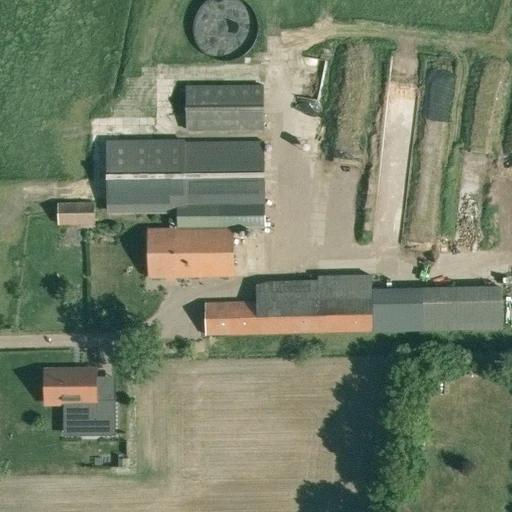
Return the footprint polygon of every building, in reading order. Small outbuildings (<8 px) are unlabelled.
[(312,83),(331,83),(331,60),(313,60),(312,83)] [(142,89),(145,73),(132,71),(130,88),(142,89)] [(265,130),(265,87),(189,88),(189,131),(265,130)] [(108,145),(110,211),(176,210),(180,210),(180,224),(171,224),(171,230),(150,230),(150,279),(236,277),(235,230),(247,229),(247,230),(266,229),(266,209),(265,142),(174,144),(108,145)] [(429,175),(423,193),(442,199),(448,181),(429,175)] [(60,226),(96,225),(96,203),(60,204),(60,226)] [(396,275),(373,276),(319,278),(319,281),(257,283),(258,302),(208,304),(207,336),(373,333),(373,327),(397,326),(396,275)] [(504,328),(503,287),(422,289),(423,330),(504,328)] [(100,427),(100,402),(95,402),(95,371),(46,371),(46,403),(65,403),(65,419),(81,419),(81,427),(100,427)] [(100,402),(100,427),(100,434),(114,434),(114,402),(100,402)] [(413,450),(410,472),(420,474),(423,451),(413,450)]
